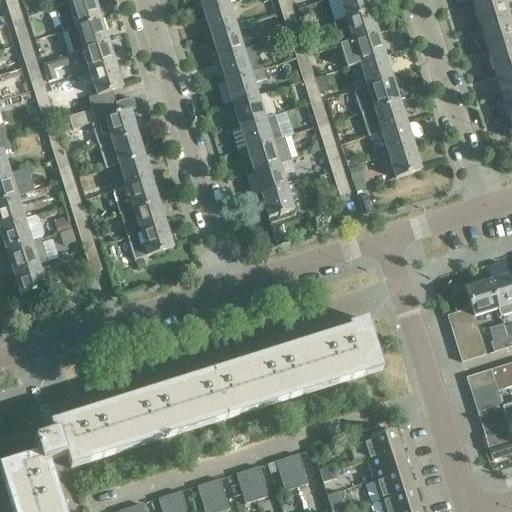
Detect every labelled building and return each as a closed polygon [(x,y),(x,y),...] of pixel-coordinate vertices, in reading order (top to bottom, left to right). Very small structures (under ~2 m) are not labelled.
[(14,0),(3,0),(7,11),(17,8),(14,0)] [(50,0),(54,9),(84,0),(50,0)] [(92,0),(84,0),(54,9),(61,32),(65,31),(99,21),(92,0)] [(227,6),(225,0),(197,0),(202,14),(227,6)] [(290,11),(286,0),(276,0),(281,14),(290,11)] [(369,11),(365,0),(337,0),(344,19),(369,11)] [(500,0),(479,0),(472,3),(475,14),(477,13),(481,24),(506,16),(500,0)] [(235,29),(227,6),(202,14),(210,37),(235,29)] [(17,8),(7,11),(11,23),(21,19),(17,8)] [(297,34),(290,11),(281,14),(288,37),(297,34)] [(369,11),(344,19),(331,24),(338,46),(377,34),(369,11)] [(511,34),(506,16),(481,24),(478,25),(483,37),(485,36),(488,47),(511,39),(511,34)] [(24,31),(21,19),(11,23),(14,34),(24,31)] [(99,21),(65,31),(73,54),(81,51),(106,43),(99,21)] [(217,59),(242,51),(235,29),(210,37),(217,59)] [(28,42),(24,31),(14,34),(18,45),(28,42)] [(305,57),(297,34),(288,37),(295,60),(305,57)] [(377,34),(338,46),(346,70),(359,65),(384,58),(377,34)] [(511,39),(488,47),(486,48),(490,59),(492,59),(496,70),(511,64),(511,39)] [(18,45),(21,57),(32,54),(28,42),(18,45)] [(89,74),(113,66),(106,43),(81,51),(89,74)] [(254,47),(242,51),(217,59),(224,82),(261,70),(254,47)] [(35,66),(32,54),(21,57),(25,68),(35,66)] [(68,65),(65,56),(41,63),(47,83),(55,80),(52,70),(68,65)] [(312,79),(305,57),(295,60),(302,82),(312,79)] [(391,79),(384,58),(359,65),(365,87),(391,79)] [(511,64),(496,70),(493,71),(497,83),(499,82),(503,93),(511,90),(511,64)] [(29,80),(39,76),(35,66),(25,68),(29,80)] [(121,89),(113,66),(89,74),(95,96),(88,99),(78,101),(82,114),(114,104),(110,92),(121,89)] [(265,81),(261,70),(224,82),(231,105),(256,97),(253,85),(265,81)] [(42,88),(39,76),(29,80),(32,91),(42,88)] [(330,92),(325,76),(314,80),(319,95),(330,92)] [(319,102),(312,79),(302,82),(310,105),(319,102)] [(391,79),(365,87),(370,100),(357,104),(360,113),(373,110),(398,102),(391,79)] [(46,99),(42,88),(32,91),(36,102),(46,99)] [(511,90),(503,93),(500,94),(504,105),(506,104),(510,116),(511,115),(511,90)] [(263,119),(256,97),(231,105),(238,127),(263,119)] [(50,111),(46,99),(36,102),(40,114),(50,111)] [(327,125),(319,102),(310,105),(317,128),(327,125)] [(398,102),(373,110),(360,113),(366,137),(380,133),(405,125),(398,102)] [(114,104),(82,114),(67,119),(71,131),(90,125),(97,146),(135,134),(128,113),(117,116),(114,104)] [(67,119),(54,123),(57,135),(58,135),(71,131),(67,119)] [(238,127),(245,150),(271,142),(263,119),(238,127)] [(334,147),(327,125),(317,128),(324,150),(334,147)] [(412,148),(405,125),(380,133),(387,156),(412,148)] [(104,170),(117,166),(143,158),(135,134),(97,146),(104,170)] [(51,149),(61,146),(58,135),(57,135),(47,138),(51,149)] [(0,177),(8,174),(1,152),(9,150),(6,137),(0,139),(0,177)] [(283,139),(271,142),(245,150),(253,173),(290,161),(283,139)] [(306,149),(308,155),(319,152),(316,141),(309,143),(306,149)] [(54,160),(64,157),(61,146),(51,149),(54,160)] [(341,170),(334,147),(324,150),(331,173),(341,170)] [(420,171),(412,148),(387,156),(394,179),(420,171)] [(64,157),(54,160),(58,172),(68,169),(64,157)] [(125,188),(150,180),(143,158),(117,166),(125,188)] [(294,173),(290,161),(253,173),(260,196),(285,188),(282,177),(294,173)] [(361,167),(348,171),(351,182),(365,178),(361,167)] [(71,180),(68,169),(58,172),(61,183),(71,180)] [(349,194),(341,170),(331,173),(339,196),(349,194)] [(8,174),(0,177),(0,202),(16,197),(8,174)] [(65,195),(75,191),(71,180),(61,183),(65,195)] [(112,193),(119,215),(157,203),(150,180),(125,188),(112,193)] [(293,211),(285,188),(260,196),(267,219),(278,215),(278,217),(283,216),(282,214),(293,211)] [(78,203),(75,191),(65,195),(69,206),(78,203)] [(0,202),(0,227),(23,220),(16,197),(0,202)] [(82,214),(78,203),(69,206),(72,217),(82,214)] [(126,238),(164,226),(157,203),(119,215),(126,238)] [(86,226),(82,214),(72,217),(76,229),(86,226)] [(23,220),(0,227),(0,236),(5,251),(40,240),(43,236),(38,220),(34,217),(23,220)] [(70,231),(67,222),(54,226),(57,235),(59,235),(59,234),(70,231)] [(79,240),(89,237),(86,226),(76,229),(79,240)] [(164,226),(126,238),(134,261),(172,249),(164,226)] [(71,231),(70,231),(59,234),(59,235),(63,247),(74,243),(75,243),(71,231)] [(93,248),(89,237),(79,240),(83,252),(93,248)] [(40,240),(5,251),(12,274),(37,266),(47,263),(40,240)] [(96,260),(93,248),(83,252),(87,263),(96,260)] [(100,272),(96,260),(87,263),(90,275),(100,272)] [(137,271),(145,268),(143,260),(134,262),(137,271)] [(45,289),(37,266),(12,274),(19,297),(45,289)] [(511,313),(511,275),(488,282),(497,310),(499,317),(511,313)] [(450,296),(455,314),(470,309),(473,318),(497,310),(488,282),(464,290),(465,292),(450,296)] [(470,309),(455,314),(446,317),(450,329),(474,322),(473,318),(470,309)] [(0,466),(0,478),(10,511),(65,511),(50,462),(66,456),(70,469),(382,371),(366,321),(348,327),(349,329),(55,422),(57,428),(33,436),(34,440),(39,455),(0,466)] [(477,332),(474,322),(450,329),(453,340),(477,332)] [(481,344),(477,332),(453,340),(457,351),(481,344)] [(493,353),(509,348),(506,338),(490,343),(493,353)] [(485,356),(481,344),(457,351),(461,363),(485,356)] [(511,363),(497,369),(493,370),(500,392),(511,387),(511,363)] [(469,391),(493,383),(489,371),(465,378),(469,391)] [(473,402),(497,395),(493,383),(469,391),(473,402)] [(501,406),(497,395),(473,402),(476,414),(501,406)] [(504,417),(501,406),(476,414),(480,425),(504,417)] [(511,416),(505,419),(508,429),(483,436),(488,451),(511,443),(511,416)] [(508,429),(505,419),(504,417),(480,425),(483,436),(508,429)] [(367,462),(400,452),(394,432),(360,443),(367,462)] [(406,471),(400,452),(367,462),(373,482),(406,471)] [(298,455),(286,459),(296,489),(307,485),(298,455)] [(296,489),(286,459),(275,463),(284,492),(296,489)] [(318,471),(320,477),(332,473),(330,467),(318,471)] [(258,468),(247,471),(256,501),(268,498),(258,468)] [(256,501),(247,471),(235,475),(245,505),(256,501)] [(413,491),(406,471),(373,482),(379,502),(413,491)] [(332,473),(320,477),(322,484),(334,480),(332,473)] [(219,480),(208,484),(216,511),(221,511),(229,510),(219,480)] [(216,511),(208,484),(196,487),(204,511),(216,511)] [(379,502),(382,511),(415,511),(419,511),(413,491),(379,502)] [(186,511),(180,493),(169,496),(173,511),(186,511)] [(338,493),(326,497),(330,510),(343,506),(338,493)] [(173,511),(169,496),(157,500),(161,511),(173,511)]
